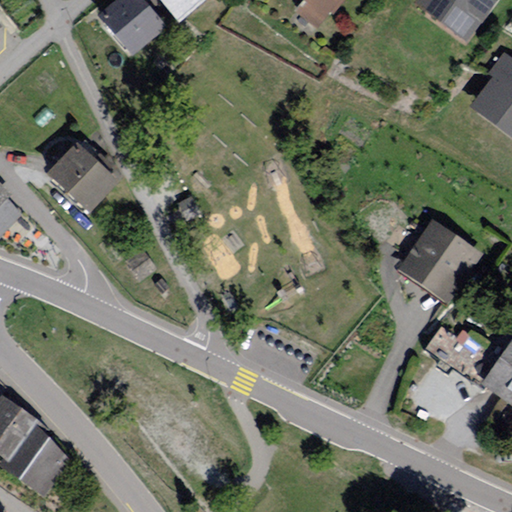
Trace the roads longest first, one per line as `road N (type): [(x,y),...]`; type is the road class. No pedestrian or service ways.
road 1 (residential): [(55,27),(233,374)]
road 2 (tertiary): [(233,374),(511,503)]
road 3 (tertiary): [(138,511),(0,355)]
road 4 (residential): [(0,175),(120,322)]
road 5 (tertiary): [(0,271),(120,322)]
road 6 (tertiary): [(120,322),(233,374)]
